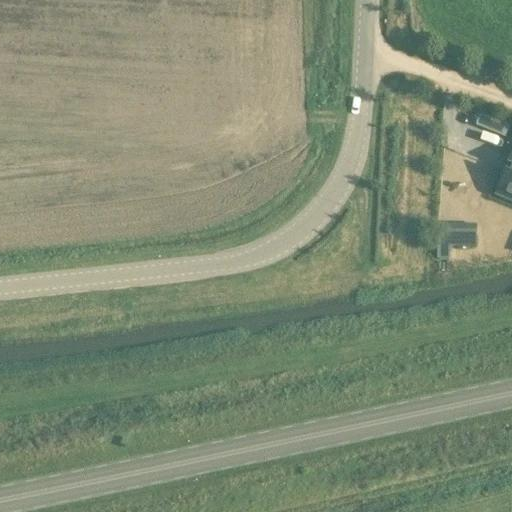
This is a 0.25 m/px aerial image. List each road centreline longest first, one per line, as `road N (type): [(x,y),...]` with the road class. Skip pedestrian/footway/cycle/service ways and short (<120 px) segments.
road 1 (tertiary): [(0,289),(223,265),(276,247),(301,228),(342,179),(352,153),(367,0)]
road 2 (primary): [(0,500),(511,394)]
